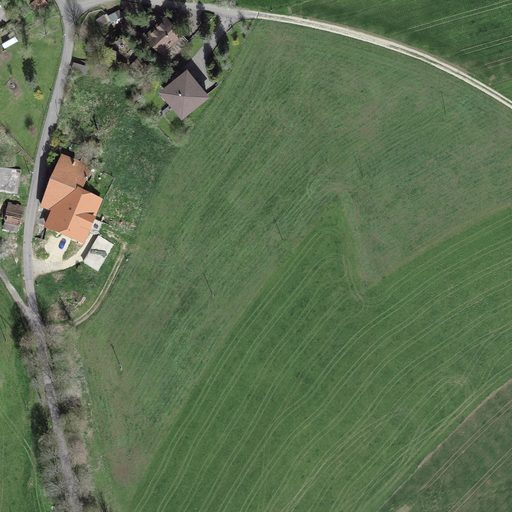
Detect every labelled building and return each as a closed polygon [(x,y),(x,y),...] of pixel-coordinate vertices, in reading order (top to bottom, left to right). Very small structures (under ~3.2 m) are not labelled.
[(44,0),(35,0),(33,2),(39,9),(47,3),(44,0)] [(161,52),(181,32),(165,17),(149,14),(140,23),(140,30),(161,52)] [(86,75),(89,67),(74,62),(72,70),(86,75)] [(182,115),(206,94),(189,73),(181,79),(176,73),(171,78),(173,81),(164,88),(176,103),(174,105),(182,115)] [(80,165),(62,158),(42,207),(53,211),(47,227),(82,242),(87,230),(96,234),(102,222),(93,218),(99,202),(80,194),(93,163),(82,158),(80,165)] [(1,219),(5,220),(4,229),(18,232),(22,213),(3,209),(1,219)] [(100,236),(84,263),(98,271),(114,245),(100,236)]
